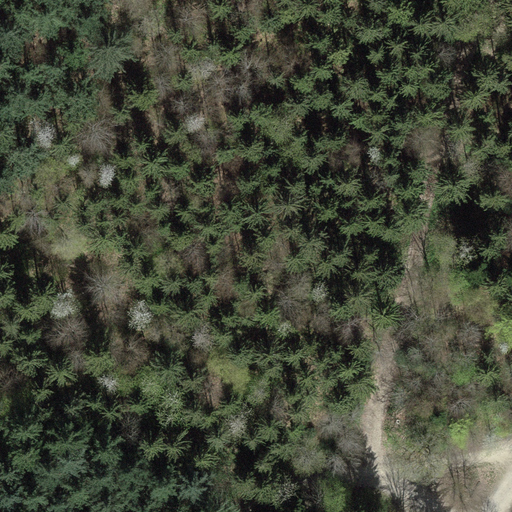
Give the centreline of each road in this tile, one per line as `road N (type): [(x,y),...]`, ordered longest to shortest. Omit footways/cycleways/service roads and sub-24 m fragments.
road 1 (track): [(487,0),(455,81),(374,443),(378,476)]
road 2 (track): [(378,476),(511,453)]
